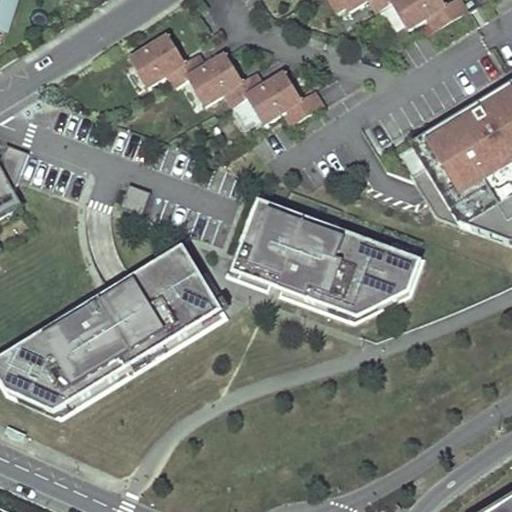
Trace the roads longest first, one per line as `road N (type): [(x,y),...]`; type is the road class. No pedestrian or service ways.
road 1 (secondary): [(511,409),(353,511)]
road 2 (residential): [(0,97),(151,0)]
road 3 (residential): [(0,454),(126,511)]
